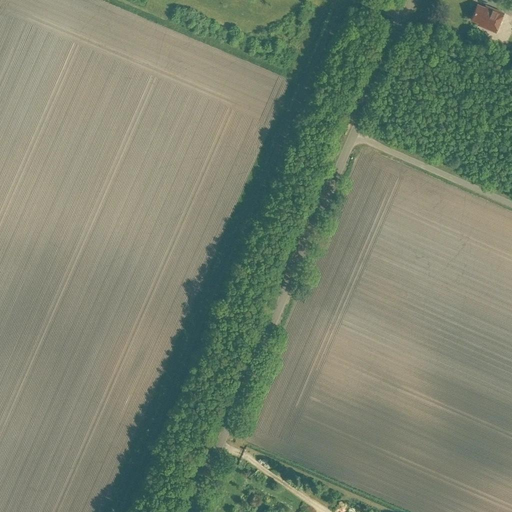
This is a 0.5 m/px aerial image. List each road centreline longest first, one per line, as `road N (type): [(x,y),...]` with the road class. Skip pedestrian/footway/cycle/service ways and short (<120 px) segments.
road 1 (unclassified): [(177,511),(350,134)]
road 2 (unclassified): [(511,204),(350,134)]
road 3 (unclassified): [(350,134),(411,0)]
